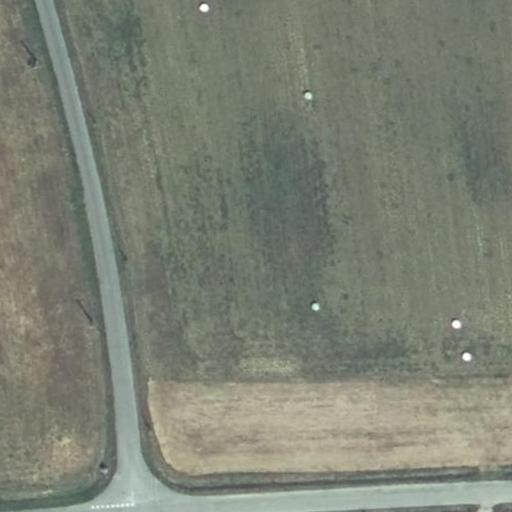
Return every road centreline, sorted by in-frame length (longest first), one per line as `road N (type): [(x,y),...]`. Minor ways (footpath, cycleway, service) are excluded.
road 1 (unclassified): [(44,0),(98,219),(136,511)]
road 2 (unclassified): [(511,489),(156,511)]
